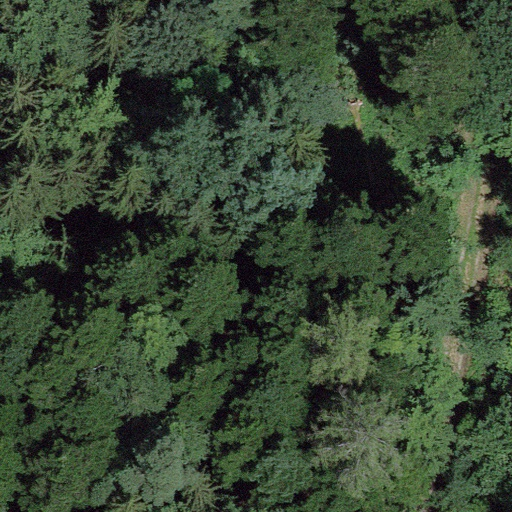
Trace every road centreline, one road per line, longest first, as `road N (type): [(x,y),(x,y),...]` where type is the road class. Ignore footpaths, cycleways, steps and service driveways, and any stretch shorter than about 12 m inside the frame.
road 1 (track): [(426,511),(464,381),(474,274),(479,142),(461,0)]
road 2 (track): [(479,142),(144,110),(0,86)]
